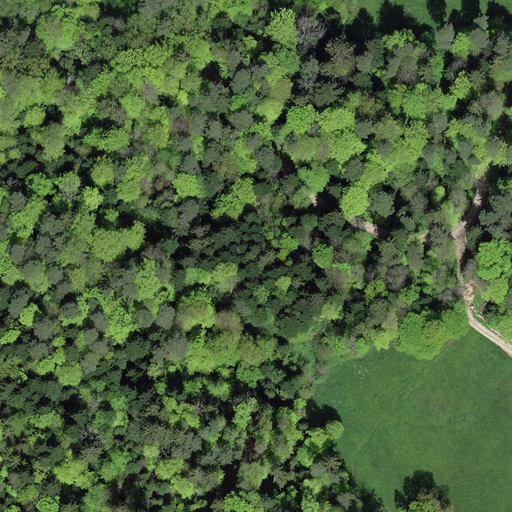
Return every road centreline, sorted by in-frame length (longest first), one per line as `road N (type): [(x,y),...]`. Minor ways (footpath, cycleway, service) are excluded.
road 1 (track): [(511,112),(475,213),(454,232),(409,239),(323,212),(248,111),(79,0)]
road 2 (track): [(454,232),(470,320),(511,350)]
